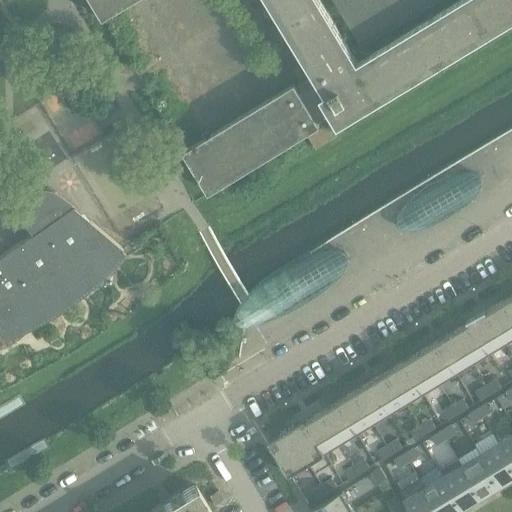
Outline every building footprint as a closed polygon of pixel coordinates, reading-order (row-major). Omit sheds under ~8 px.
[(135,0),(92,0),(104,19),(112,14),(135,0)] [(269,0),(318,81),(317,82),(318,82),(300,93),(295,83),(184,151),(209,193),(320,125),(318,122),(331,114),(338,127),(367,109),(366,108),(511,19),(511,0),(461,0),(359,62),(355,57),(320,0),(335,0),(363,44),(435,0),(269,0)] [(511,129),(255,278),(278,316),(511,179),(511,129)] [(99,272),(108,262),(116,253),(121,248),(121,249),(122,248),(80,213),(80,212),(56,193),(53,191),(49,189),(45,188),(41,188),(37,189),(33,191),(29,193),(26,195),(24,198),(22,202),(21,206),(20,210),(20,214),(21,218),(23,222),(25,225),(30,234),(0,255),(0,336),(0,335),(8,332),(23,325),(36,317),(43,314),(50,310),(56,306),(63,301),(69,297),(74,293),(80,289),(84,285),(89,280),(99,272)] [(511,291),(502,298),(511,314),(511,291)] [(511,335),(511,314),(502,298),(485,308),(505,340),(511,335)] [(505,340),(485,308),(469,318),(489,350),(505,340)] [(489,350),(469,318),(453,329),(472,360),(489,350)] [(472,360),(453,329),(436,339),(456,370),(472,360)] [(456,370),(436,339),(420,349),(439,380),(456,370)] [(439,380),(420,349),(403,359),(423,391),(439,380)] [(423,391),(403,359),(387,369),(406,401),(423,391)] [(406,401),(387,369),(371,379),(390,411),(406,401)] [(390,411),(371,379),(354,389),(373,421),(390,411)] [(501,388),(496,380),(486,386),(491,395),(501,388)] [(486,386),(476,393),(481,401),(491,395),(486,386)] [(373,421),(354,389),(338,400),(357,431),(373,421)] [(511,397),(507,389),(497,395),(502,404),(511,397)] [(487,401),(492,410),(502,404),(497,395),(487,401)] [(357,431),(338,400),(321,410),(341,441),(357,431)] [(463,400),(453,406),(458,414),(469,408),(463,400)] [(453,406),(443,412),(448,421),(458,414),(453,406)] [(341,441),(321,410),(305,420),(324,451),(341,441)] [(470,412),(460,418),(465,426),(475,420),(470,412)] [(304,418),(287,428),(308,462),(324,451),(305,420),(304,418)] [(450,424),(455,433),(465,426),(460,418),(450,424)] [(436,428),(431,419),(420,426),(426,434),(436,428)] [(420,426),(410,432),(415,440),(426,434),(420,426)] [(287,428),(269,439),(289,473),(308,462),(287,428)] [(511,433),(500,441),(511,461),(511,433)] [(433,434),(423,441),(428,449),(439,443),(433,434)] [(404,447),(399,439),(389,445),(394,454),(404,447)] [(413,447),(418,455),(428,449),(423,441),(413,447)] [(511,461),(500,441),(481,452),(501,484),(511,476),(511,461)] [(389,445),(379,451),(384,460),(394,454),(389,445)] [(481,452),(463,464),(482,495),(501,484),(481,452)] [(396,457),(385,464),(391,472),(401,466),(396,457)] [(370,468),(365,459),(354,466),(360,474),(370,468)] [(463,464),(444,475),(464,506),(482,495),(463,464)] [(354,466),(344,472),(349,480),(360,474),(354,466)] [(387,477),(380,467),(372,472),(378,482),(387,477)] [(444,475),(426,486),(441,511),(454,511),(464,506),(444,475)] [(363,497),(371,492),(367,487),(375,482),(371,476),(355,486),(363,497)] [(333,479),(323,485),(328,494),(338,487),(333,479)] [(151,511),(211,511),(195,485),(151,511)] [(318,500),(328,494),(323,485),(312,491),(318,500)] [(441,511),(426,486),(407,498),(415,511),(441,511)] [(343,490),(312,509),(313,511),(350,511),(355,509),(343,490)] [(397,494),(389,500),(395,510),(404,505),(397,494)]
